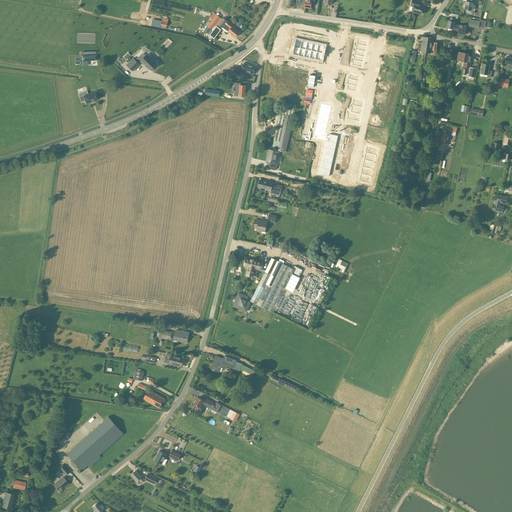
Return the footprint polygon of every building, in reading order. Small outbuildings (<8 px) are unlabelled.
[(412,11),(422,14),(425,6),(419,4),(420,1),(415,0),(412,0),(411,6),(413,6),(412,11)] [(464,8),(472,10),(473,4),(475,5),(476,0),(467,0),(467,1),(466,1),(464,8)] [(222,27),(227,21),(223,18),(222,18),(214,13),(210,18),(212,19),(207,26),(213,31),(210,35),(214,39),(221,30),(217,26),(218,25),(222,28),(222,27)] [(454,26),(454,24),(454,22),(455,22),(455,18),(450,17),(449,21),(448,20),(447,27),(452,28),(453,26),(454,26)] [(151,26),(160,27),(162,20),(153,19),(151,26)] [(478,28),(479,21),(470,20),(469,26),(478,28)] [(227,21),(222,27),(228,32),(235,37),(239,32),(236,29),(237,28),(227,21)] [(453,26),(452,28),(452,30),(458,31),(458,33),(464,34),(465,32),(466,33),(467,32),(467,29),(467,28),(466,28),(466,26),(460,25),(454,24),(454,26),(453,26)] [(418,51),(425,52),(426,49),(427,50),(428,47),(427,47),(428,37),(424,37),(423,42),(422,42),(422,43),(419,42),(418,51)] [(433,38),(428,37),(427,47),(428,47),(427,50),(426,49),(425,52),(431,53),(431,51),(440,52),(441,43),(434,42),(434,43),(432,42),(433,38)] [(169,38),(162,44),(166,48),(172,42),(169,38)] [(460,62),(464,63),(463,66),(473,68),(474,63),(471,63),(472,59),(468,58),(469,54),(462,52),(460,62)] [(149,59),(146,56),(142,60),(139,57),(135,60),(133,58),(127,65),(132,71),(139,64),(139,63),(140,62),(143,64),(144,63),(146,65),(145,65),(147,68),(148,67),(152,71),(156,67),(155,66),(157,64),(153,61),(155,60),(151,56),(149,59)] [(247,72),(253,74),(255,66),(244,62),(240,74),(246,75),(247,72)] [(481,63),(480,73),(488,74),(487,76),(491,77),(492,71),(488,70),(490,64),(481,63)] [(240,72),(241,72),(242,68),(237,66),(235,70),(233,70),(232,75),(239,76),(240,72)] [(277,67),(275,76),(283,78),(282,82),(290,83),(291,78),(288,78),(290,71),(292,72),(293,68),(288,67),(288,70),(277,67)] [(509,79),(500,77),(499,86),(508,88),(509,79)] [(386,78),(387,78),(386,82),(384,82),(384,84),(383,83),(382,89),(385,89),(384,91),(385,91),(385,90),(389,91),(389,92),(389,90),(393,91),(395,85),(396,85),(397,80),(386,78)] [(79,97),(81,102),(85,101),(86,103),(90,102),(91,102),(95,100),(94,100),(99,99),(96,91),(79,97)] [(352,105),(363,107),(365,100),(354,98),(352,105)] [(273,106),(273,109),(278,111),(287,113),(289,103),(274,100),(274,101),(273,104),(273,106)] [(314,137),(314,138),(324,140),(325,140),(326,140),(319,172),(319,174),(329,177),(330,173),(331,170),(332,166),(332,163),(333,159),(334,156),(335,152),(335,150),(336,146),(337,143),(338,139),(338,136),(338,135),(328,133),(327,133),(326,133),(331,108),(332,106),(321,103),(320,107),(320,110),(319,114),(318,117),(318,121),(317,124),(316,128),(315,130),(315,134),(314,137)] [(363,107),(352,105),(351,112),(361,114),(363,107)] [(484,110),(472,108),(471,114),(483,116),(484,110)] [(361,114),(351,112),(349,119),(360,122),(361,114)] [(271,132),(280,134),(282,127),(284,127),(285,121),(276,119),(276,122),(273,121),(274,122),(271,132)] [(451,134),(441,132),(439,143),(449,145),(451,134)] [(511,140),(511,136),(505,135),(503,144),(510,146),(511,140)] [(367,145),(365,153),(376,155),(378,148),(367,145)] [(277,155),(279,156),(279,151),(269,149),(267,161),(270,162),(269,167),(276,169),(277,163),(276,163),(277,155)] [(375,162),(376,155),(365,153),(364,160),(375,162)] [(435,165),(437,156),(430,155),(428,164),(435,165)] [(375,162),(364,160),(362,167),(373,169),(375,162)] [(362,167),(361,174),(371,176),(373,169),(362,167)] [(370,183),(371,176),(361,174),(359,181),(370,183)] [(270,192),(280,195),(282,185),(273,183),(260,179),(258,186),(271,190),(270,192)] [(309,187),(308,194),(318,196),(319,189),(309,187)] [(503,212),(504,206),(500,205),(500,202),(506,203),(508,197),(496,194),(494,201),(495,201),(495,204),(493,204),(492,210),(503,212)] [(265,231),(267,221),(263,220),(262,221),(259,220),(255,219),(254,227),(257,227),(256,231),(262,232),(262,230),(265,231)] [(500,234),(501,230),(497,229),(498,227),(496,227),(496,225),(493,224),(491,224),(489,232),(494,234),(495,232),(500,234)] [(270,257),(251,302),(275,312),(292,272),(300,275),(302,269),(295,265),(294,268),(283,263),(284,261),(280,259),(279,261),(270,257)] [(262,262),(259,261),(246,258),(244,265),(249,266),(246,275),(253,277),(255,268),(260,269),(262,262)] [(336,267),(341,268),(340,271),(345,273),(348,262),(338,259),(336,267)] [(237,307),(242,310),(248,297),(243,294),(237,307)] [(312,305),(308,312),(312,315),(316,307),(312,305)] [(171,339),(172,332),(164,330),(162,338),(171,339)] [(174,340),(187,342),(189,335),(187,335),(188,332),(176,330),(174,340)] [(182,366),(184,358),(167,353),(165,362),(182,366)] [(233,367),(240,370),(240,369),(253,375),(255,371),(242,364),(235,362),(236,360),(225,356),(224,359),(215,356),(212,365),(214,366),(213,369),(219,371),(221,367),(226,368),(227,365),(233,367)] [(143,381),(144,372),(135,370),(134,378),(143,381)] [(290,383),(279,377),(276,382),(287,388),(290,383)] [(159,407),(164,398),(149,390),(144,399),(159,407)] [(218,411),(221,405),(216,402),(215,404),(205,398),(204,401),(198,397),(194,403),(197,405),(195,409),(201,412),(204,408),(201,406),(203,403),(218,411)] [(221,405),(218,411),(236,421),(239,414),(228,408),(221,405)] [(67,453),(82,470),(88,464),(90,467),(100,457),(99,455),(123,433),(108,416),(67,453)] [(61,445),(67,440),(62,435),(56,440),(61,445)] [(165,458),(167,454),(159,450),(155,460),(162,464),(162,463),(165,465),(167,459),(165,458)] [(172,450),(169,456),(178,460),(180,456),(181,455),(172,450)] [(65,475),(69,472),(63,465),(59,468),(65,475)] [(193,472),(198,474),(202,468),(197,465),(193,472)] [(142,482),(145,480),(136,470),(131,474),(136,481),(139,479),(142,482)] [(155,484),(158,478),(148,473),(145,479),(155,484)] [(60,491),(69,483),(63,476),(53,485),(60,491)] [(24,490),(26,482),(15,480),(13,488),(24,490)] [(11,509),(15,495),(6,492),(2,506),(11,509)] [(103,511),(102,510),(103,509),(97,503),(92,507),(95,510),(94,511),(103,511)]
